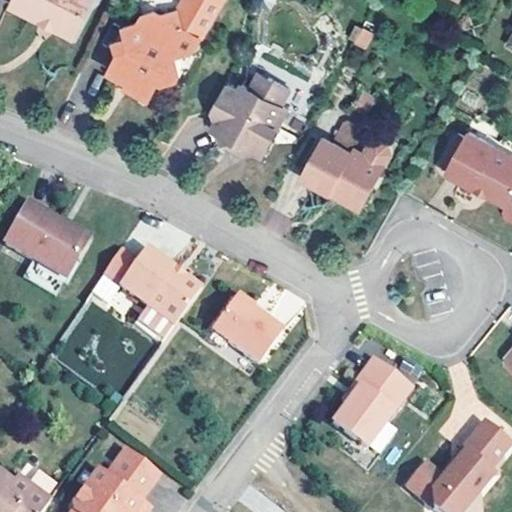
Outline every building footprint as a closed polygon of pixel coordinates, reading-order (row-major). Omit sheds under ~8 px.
[(74,38),(93,0),(15,0),(12,6),(40,21),(43,17),(54,23),(57,30),(74,38)] [(195,50),(224,0),(184,0),(179,10),(163,14),(157,10),(144,14),(140,20),(126,25),(129,36),(118,40),(121,53),(111,72),(121,78),(128,82),(130,89),(145,98),(153,96),(161,82),(165,84),(179,79),(183,72),(178,55),(195,50)] [(54,23),(43,17),(40,21),(57,30),(54,23)] [(356,40),(363,27),(358,24),(350,37),(356,40)] [(376,33),(365,26),(356,42),(367,48),(376,33)] [(271,76),(261,70),(256,80),(271,76)] [(264,156),(290,108),(284,103),(292,88),(271,76),(256,80),(252,87),(244,83),(240,90),(229,84),(215,109),(209,111),(219,143),(225,141),(233,139),(245,146),(247,154),(256,152),(264,156)] [(130,89),(128,82),(121,78),(118,83),(130,89)] [(368,112),(377,97),(366,90),(357,106),(368,112)] [(344,122),(335,142),(350,150),(362,126),(350,120),(344,122)] [(511,154),(470,131),(467,136),(455,159),(446,155),(440,164),(449,169),(447,172),(475,188),(477,184),(487,189),(489,196),(507,206),(505,210),(506,217),(511,219),(511,154)] [(455,159),(467,136),(458,131),(446,155),(455,159)] [(364,152),(355,148),(353,152),(350,150),(335,142),(325,137),(302,178),(331,194),(333,190),(363,206),(386,164),(364,152)] [(370,137),(364,152),(386,164),(393,153),(390,144),(370,137)] [(245,146),(233,139),(225,141),(247,154),(245,146)] [(487,189),(477,184),(475,188),(489,196),(487,189)] [(363,206),(333,190),(331,194),(361,210),(363,206)] [(31,204),(8,245),(39,264),(70,281),(91,242),(62,226),(64,222),(31,204)] [(64,222),(62,226),(91,242),(95,236),(65,219),(64,222)] [(150,309),(175,327),(203,289),(190,280),(181,281),(173,275),(176,270),(148,250),(138,265),(121,289),(150,309)] [(103,276),(121,289),(138,265),(119,252),(103,276)] [(70,281),(39,264),(30,280),(60,297),(70,281)] [(190,280),(176,270),(173,275),(181,281),(190,280)] [(271,314),(287,324),(302,300),(286,290),(271,314)] [(250,314),(251,313),(249,307),(241,302),(234,302),(213,333),(217,336),(212,343),(222,351),(228,341),(230,343),(250,314)] [(165,341),(175,327),(150,309),(139,323),(165,341)] [(258,320),(250,314),(230,343),(259,366),(284,332),(261,316),(258,320)] [(366,449),(411,388),(373,359),(354,385),(358,388),(347,404),(332,423),(366,449)] [(347,404),(358,388),(354,385),(342,401),(347,404)] [(425,464),(406,488),(423,502),(432,501),(433,510),(435,511),(463,511),(493,477),(488,473),(511,446),(484,424),(461,452),(463,454),(443,478),(440,476),(425,464)] [(151,511),(141,503),(162,475),(128,451),(109,478),(99,471),(73,506),(73,511),(151,511)] [(461,452),(440,476),(443,478),(463,454),(461,452)] [(0,494),(10,480),(0,473),(0,494)] [(14,484),(10,480),(0,494),(0,511),(42,511),(51,500),(20,476),(14,484)]
